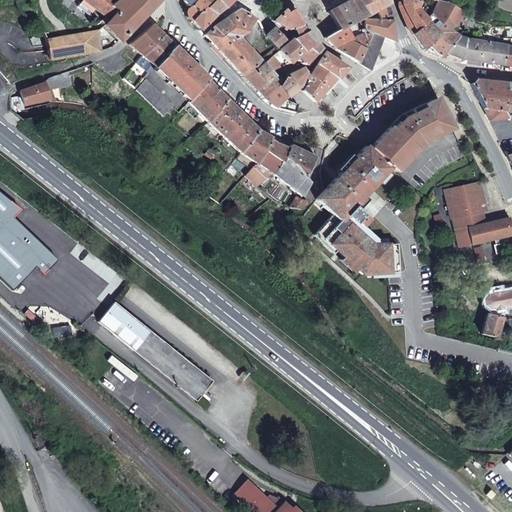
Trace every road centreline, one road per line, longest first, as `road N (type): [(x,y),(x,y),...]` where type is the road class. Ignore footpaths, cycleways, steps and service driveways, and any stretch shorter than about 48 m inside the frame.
road 1 (primary): [(0,126),(426,474)]
road 2 (residential): [(426,474),(395,499),(317,497),(269,474),(53,298),(24,302)]
road 3 (residential): [(193,40),(258,104),(323,124)]
road 4 (residential): [(255,223),(273,206),(303,212),(316,189),(323,124)]
road 5 (residential): [(511,189),(444,76)]
